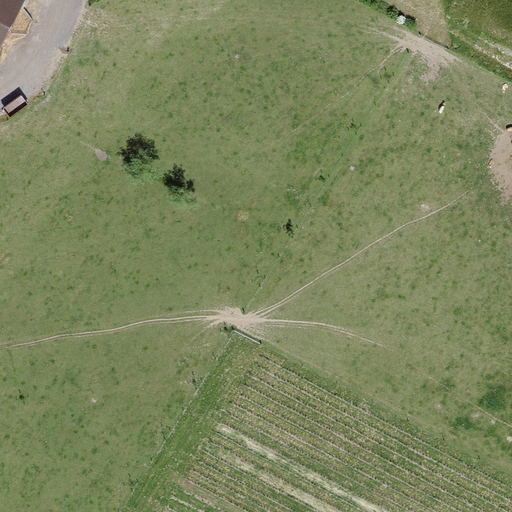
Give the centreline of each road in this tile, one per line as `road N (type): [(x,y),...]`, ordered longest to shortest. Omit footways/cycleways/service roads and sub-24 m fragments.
road 1 (track): [(134,511),(440,22),(398,0)]
road 2 (track): [(0,100),(77,0)]
